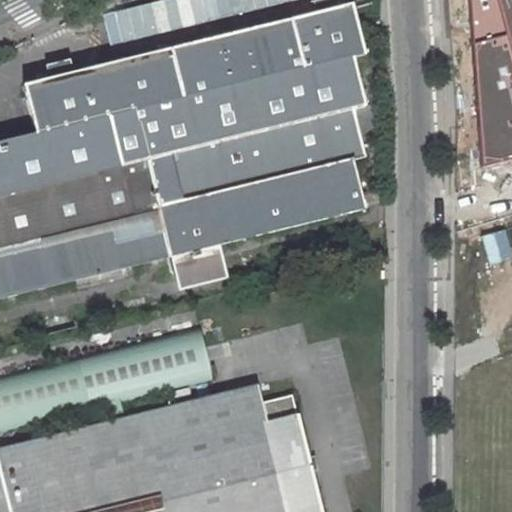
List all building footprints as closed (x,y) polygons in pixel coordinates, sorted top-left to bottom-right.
[(511,0),(464,0),(475,160),(511,150),(511,0)] [(23,85),(35,133),(0,141),(0,298),(171,257),(175,271),(177,270),(178,273),(175,274),(179,288),(225,276),(217,245),(365,209),(353,161),(365,158),(360,134),(353,109),(365,106),(353,58),(365,55),(352,4),(36,82),(23,85)] [(22,78),(23,85),(36,82),(34,75),(22,78)] [(360,134),(376,130),(370,105),(365,106),(353,109),(360,134)] [(198,327),(0,376),(0,449),(123,419),(119,403),(211,380),(198,327)] [(0,511),(321,511),(292,395),(261,403),(257,385),(123,419),(0,449),(0,511)]
